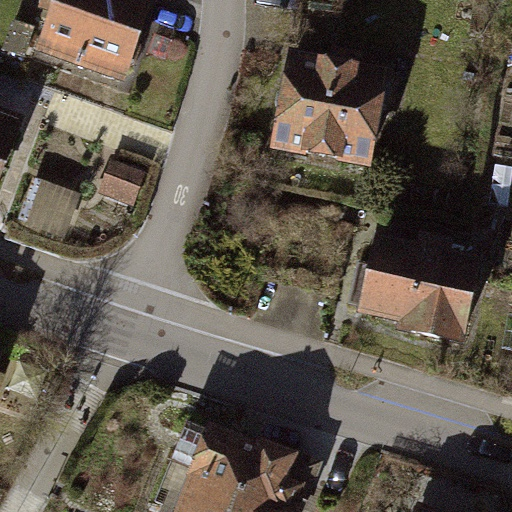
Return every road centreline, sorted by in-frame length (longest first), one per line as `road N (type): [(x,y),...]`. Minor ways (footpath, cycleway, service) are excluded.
road 1 (residential): [(135,336),(511,450)]
road 2 (residential): [(226,0),(186,188),(135,336)]
road 3 (residential): [(0,291),(135,336)]
